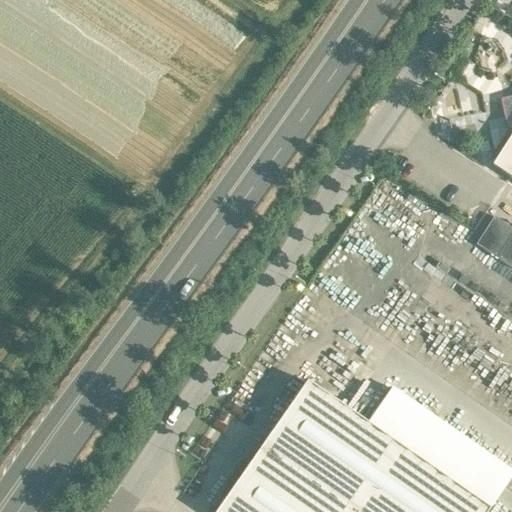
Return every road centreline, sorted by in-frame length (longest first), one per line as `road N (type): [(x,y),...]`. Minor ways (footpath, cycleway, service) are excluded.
road 1 (trunk): [(373,0),(6,511)]
road 2 (residential): [(472,0),(122,511)]
road 3 (track): [(0,436),(295,0)]
